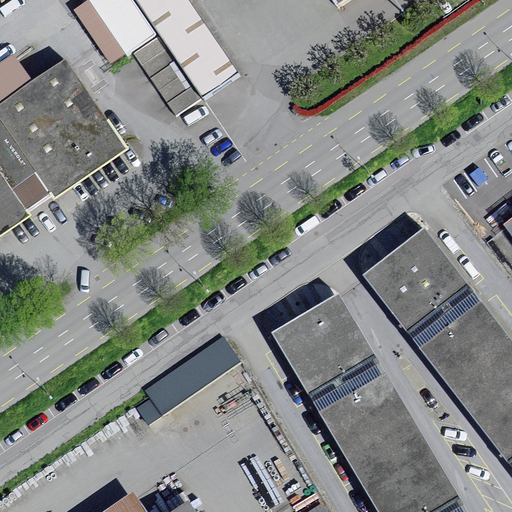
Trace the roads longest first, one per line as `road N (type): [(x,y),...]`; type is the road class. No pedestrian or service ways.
road 1 (unclassified): [(0,477),(511,122)]
road 2 (primary): [(0,382),(511,33)]
